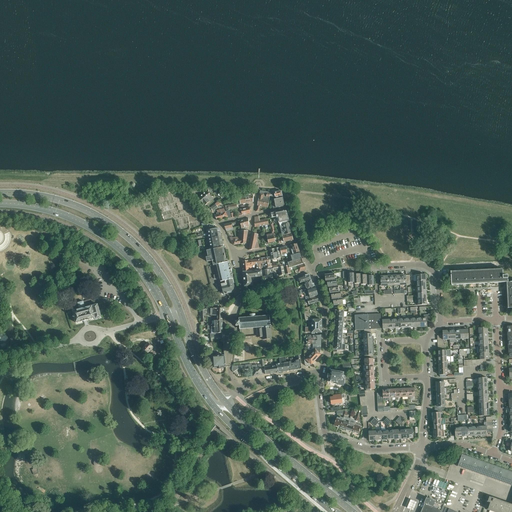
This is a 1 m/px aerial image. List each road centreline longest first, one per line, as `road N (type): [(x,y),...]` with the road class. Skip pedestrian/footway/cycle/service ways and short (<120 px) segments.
road 1 (secondary): [(179,309),(154,265),(114,226),(57,199),(0,192)]
road 2 (secondary): [(0,202),(54,211),(107,238),(142,271),(168,313)]
road 3 (residential): [(438,322),(437,277),(426,266),(375,266),(364,246),(311,267)]
road 4 (secondary): [(206,397),(332,511)]
road 5 (secondary): [(352,511),(224,402)]
road 6 (residential): [(423,447),(370,450),(323,432),(317,372)]
road 7 (residential): [(240,385),(228,365),(241,293),(233,255)]
road 8 (residential): [(425,340),(382,342),(382,357),(383,379),(426,378)]
